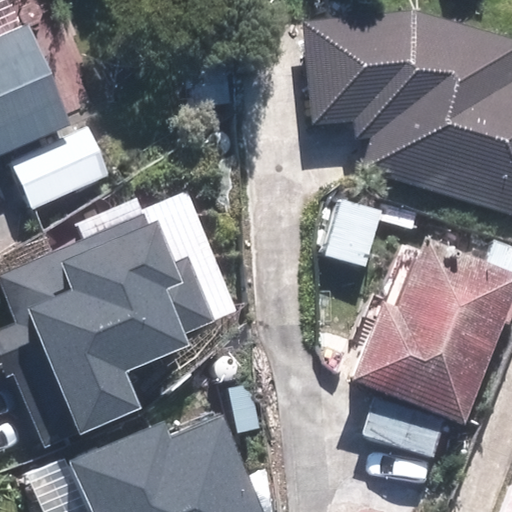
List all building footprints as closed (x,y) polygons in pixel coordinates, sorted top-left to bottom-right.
[(0,0),(0,15),(4,25),(29,13),(23,0),(0,0)] [(356,171),(511,217),(511,88),(502,85),(511,55),(511,46),(405,15),(294,27),(305,129),(344,125),(347,140),(363,143),(356,171)] [(0,157),(58,131),(15,34),(0,40),(0,157)] [(186,71),(188,108),(221,107),(220,70),(186,71)] [(8,170),(27,213),(103,177),(82,134),(8,170)] [(383,219),(338,202),(317,261),(362,278),(383,219)] [(0,330),(0,334),(48,447),(143,407),(126,368),(218,330),(195,276),(176,283),(145,212),(0,273),(0,278),(19,323),(0,330)] [(358,436),(423,462),(438,424),(453,430),(511,282),(413,243),(385,313),(373,308),(343,383),(374,395),(358,436)] [(257,511),(213,406),(74,465),(94,511),(257,511)] [(511,511),(511,470),(496,511),(511,511)]
